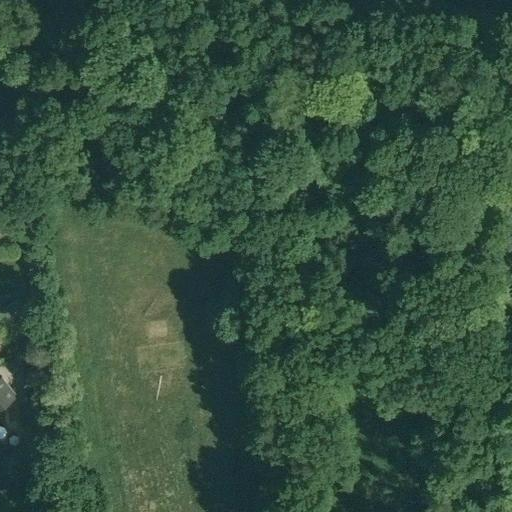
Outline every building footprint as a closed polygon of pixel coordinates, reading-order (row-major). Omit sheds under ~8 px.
[(57,129),(67,133),(72,119),(61,115),(57,129)] [(50,174),(74,178),(80,143),(51,138),(48,156),(53,157),(50,174)] [(499,198),(511,198),(511,169),(502,169),(499,198)] [(0,237),(14,226),(5,215),(0,219),(0,237)] [(126,218),(123,241),(143,244),(146,221),(126,218)] [(66,260),(85,258),(83,241),(64,243),(66,260)] [(0,297),(0,298),(4,304),(10,299),(5,293),(0,297)] [(100,367),(97,339),(89,340),(92,368),(100,367)] [(24,368),(26,382),(36,381),(35,367),(24,368)] [(0,409),(17,396),(2,376),(0,377),(0,409)] [(26,400),(29,422),(40,422),(38,399),(26,400)] [(103,468),(113,467),(111,444),(101,444),(103,468)]
